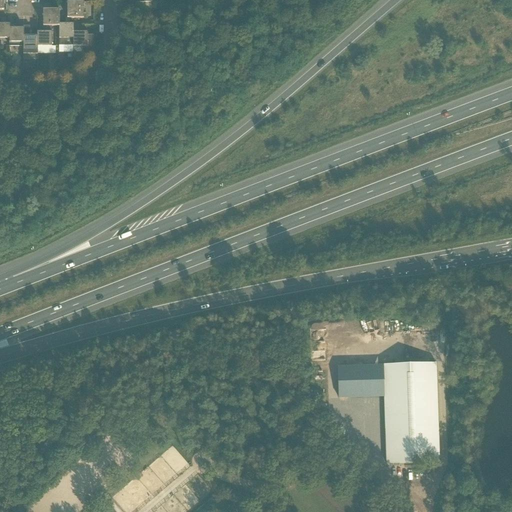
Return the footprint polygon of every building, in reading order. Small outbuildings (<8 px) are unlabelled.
[(153,2),(153,0),(135,0),(136,3),(141,3),(141,9),(156,10),(156,2),(153,2)] [(83,19),(83,2),(67,2),(67,18),(69,19),(83,19)] [(59,27),(59,24),(59,10),(43,10),(43,27),(52,27),(59,27)] [(9,39),(9,28),(10,28),(10,24),(6,24),(6,18),(1,18),(1,24),(0,23),(0,38),(9,39)] [(73,32),(73,24),(69,24),(69,19),(67,18),(65,18),(65,24),(59,24),(59,27),(59,47),(73,47),(73,38),(73,32)] [(24,34),(24,26),(17,26),(17,28),(10,28),(9,28),(9,39),(9,47),(23,47),(23,34),(24,34)] [(37,36),(30,36),(30,34),(30,26),(24,26),(24,34),(23,34),(23,47),(23,55),(23,60),(38,60),(38,55),(38,47),(37,47),(37,36)] [(73,39),(73,47),(79,47),(82,52),(93,52),(93,35),(87,35),(87,32),(83,32),(83,26),(79,26),(73,26),(73,32),(73,38),(73,39)] [(52,47),(52,27),(43,27),(43,32),(37,32),(37,36),(37,47),(38,47),(52,47)] [(59,77),(69,77),(69,66),(59,66),(59,77)] [(13,137),(23,136),(23,125),(25,125),(25,120),(14,117),(14,124),(13,124),(13,137)] [(386,464),(439,462),(436,363),(383,365),(386,464)] [(251,462),(240,471),(246,478),(257,469),(251,462)]
